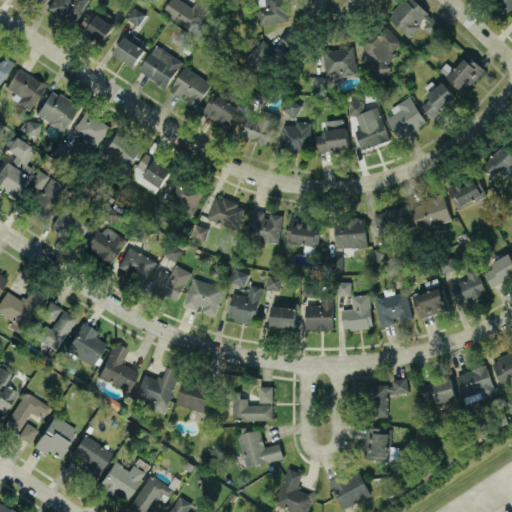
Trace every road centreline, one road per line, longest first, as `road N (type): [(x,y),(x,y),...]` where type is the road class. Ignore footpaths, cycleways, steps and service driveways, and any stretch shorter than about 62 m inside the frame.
road 1 (tertiary): [(0,16),(201,150),(297,186),(398,174),(450,152),(511,91)]
road 2 (residential): [(0,228),(154,326),(226,351),(306,364),(409,354),(511,314)]
road 3 (residential): [(306,364),(305,439),(329,452),(338,434),(339,363)]
